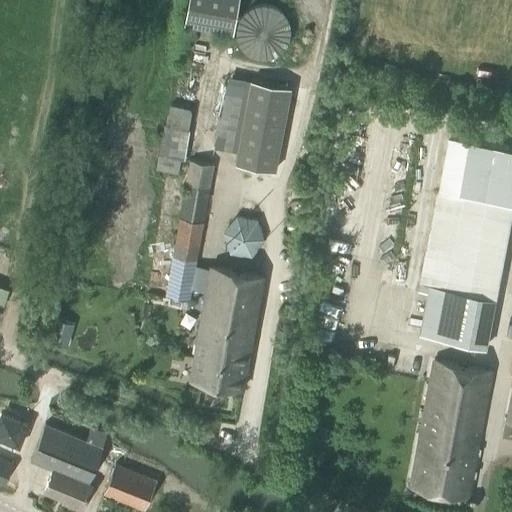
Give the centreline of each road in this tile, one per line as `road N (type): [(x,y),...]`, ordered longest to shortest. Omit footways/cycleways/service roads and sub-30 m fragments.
road 1 (track): [(16,366),(7,344),(65,0)]
road 2 (track): [(241,462),(0,359)]
road 3 (track): [(472,511),(511,305)]
road 4 (track): [(13,511),(46,377)]
